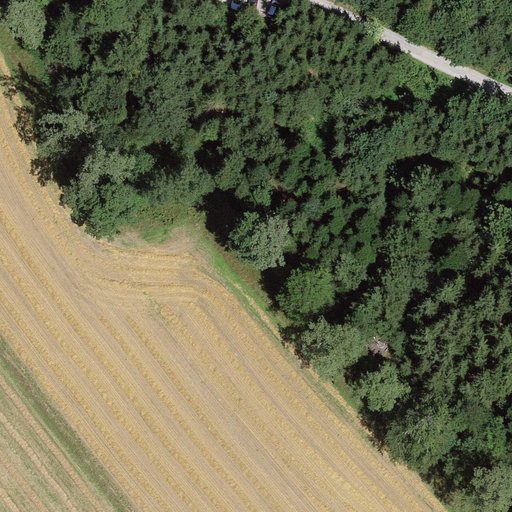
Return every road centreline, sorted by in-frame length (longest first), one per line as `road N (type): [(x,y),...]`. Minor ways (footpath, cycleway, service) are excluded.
road 1 (track): [(511,196),(419,285),(392,383)]
road 2 (track): [(311,0),(511,90)]
